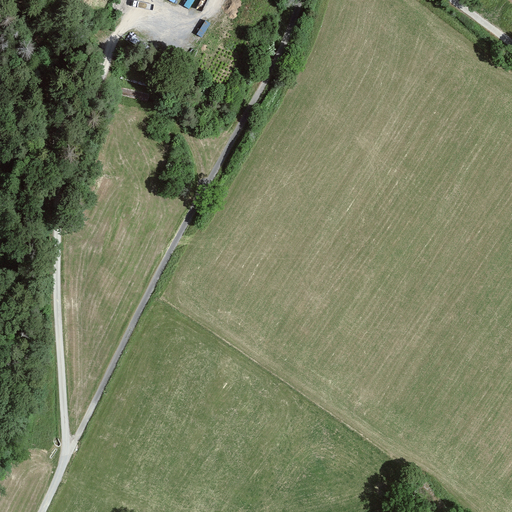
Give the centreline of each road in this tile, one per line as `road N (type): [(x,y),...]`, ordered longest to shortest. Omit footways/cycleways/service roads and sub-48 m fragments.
road 1 (unclassified): [(300,0),(294,28),(147,294),(43,511)]
road 2 (track): [(68,459),(55,288),(60,196),(122,25)]
